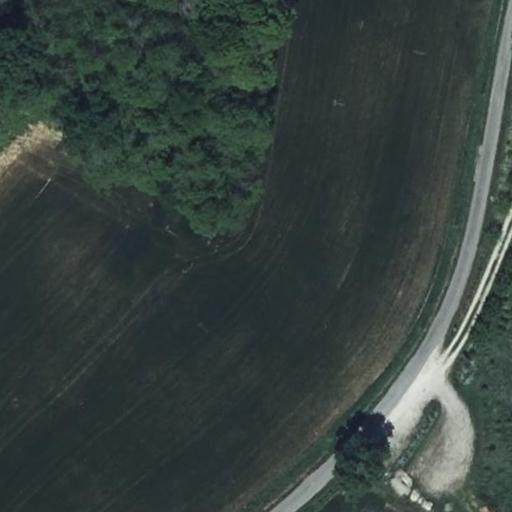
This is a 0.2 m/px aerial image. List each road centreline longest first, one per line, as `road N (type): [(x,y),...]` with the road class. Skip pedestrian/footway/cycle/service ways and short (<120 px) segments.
road 1 (unclassified): [(279,511),(389,400),(441,326),(468,254),(511,38)]
road 2 (track): [(389,400),(442,366),(511,216)]
